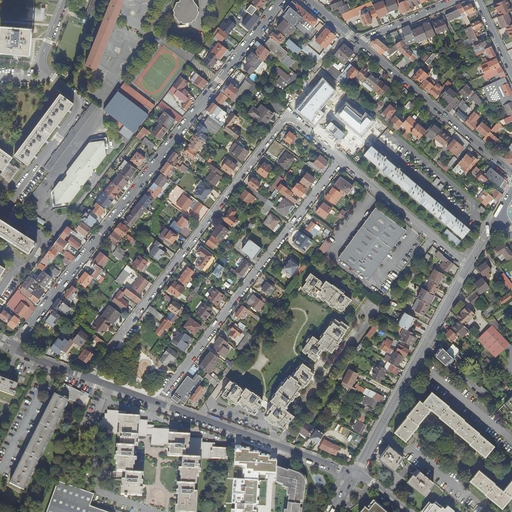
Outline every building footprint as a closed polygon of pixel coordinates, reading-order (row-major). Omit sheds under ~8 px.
[(92,17),(98,0),(91,0),(86,14),(92,17)] [(111,0),(86,66),(96,70),(124,0),(111,0)] [(201,13),(199,10),(200,8),(195,1),(195,0),(183,0),(182,3),(180,4),(176,12),(178,14),(177,16),(181,24),(184,23),(186,25),(194,23),(195,21),(198,20),(201,13)] [(265,0),(254,0),(251,5),(258,10),(261,7),(262,7),(267,1),(265,0)] [(340,11),(342,14),(351,10),(348,3),(344,5),(343,1),(346,0),(345,0),(341,0),(331,4),(331,5),(333,10),(337,8),(338,11),(340,11)] [(392,10),(398,8),(394,0),(388,0),(383,2),(388,14),(392,12),(392,10)] [(394,0),(398,8),(400,13),(402,13),(410,9),(406,0),(400,3),(398,0),(394,0)] [(506,0),(504,0),(494,5),(496,10),(497,9),(500,16),(501,15),(507,12),(511,11),(506,0)] [(455,5),(457,10),(445,15),(448,21),(458,17),(461,15),(461,14),(464,12),(462,8),(460,3),(455,5)] [(40,7),(24,6),(23,21),(44,22),(45,15),(45,8),(42,8),(42,4),(40,4),(40,7)] [(297,14),(302,17),(312,26),(316,21),(296,4),(292,9),(297,14)] [(470,4),(462,8),(464,12),(466,15),(474,11),(470,4)] [(288,5),(287,5),(282,12),(284,13),(289,17),(289,18),(290,18),(291,18),(291,17),(292,16),(299,22),(301,24),(305,20),(302,17),(297,14),(292,9),(290,8),(288,5)] [(359,14),(357,8),(351,10),(342,14),(345,21),(359,14)] [(370,19),(377,16),(374,10),(360,16),(364,25),(371,22),(370,19)] [(259,17),(252,12),(243,24),(246,26),(245,28),(248,31),(259,17)] [(499,16),(496,17),(502,29),(505,27),(511,24),(507,12),(501,15),(500,16),(499,16)] [(284,13),(282,17),(284,19),(294,27),(295,28),(299,22),(292,16),(291,17),(291,18),(290,18),(289,18),(289,17),(284,13)] [(230,22),(231,21),(227,18),(216,33),(217,34),(214,38),(214,39),(219,43),(220,44),(227,34),(222,30),(229,21),(230,22)] [(294,27),(284,19),(276,28),(286,37),(294,27)] [(439,20),(440,21),(437,22),(437,21),(432,24),(436,33),(436,34),(438,33),(447,29),(443,19),(439,20)] [(471,26),(478,39),(478,40),(483,37),(485,36),(484,32),(478,35),(477,32),(476,32),(475,31),(481,29),(479,26),(481,26),(478,21),(470,24),(471,26)] [(423,32),(426,38),(434,35),(434,34),(436,33),(432,24),(429,25),(429,22),(421,25),(424,32),(423,32)] [(402,39),(405,45),(415,40),(411,32),(408,25),(401,29),(403,35),(404,34),(405,37),(402,38),(402,39)] [(470,43),(478,39),(471,26),(464,29),(470,43)] [(4,27),(1,27),(1,31),(0,38),(0,53),(18,55),(30,56),(31,41),(31,39),(31,38),(32,29),(29,29),(28,29),(5,27),(4,27)] [(415,40),(416,43),(426,38),(423,32),(421,27),(417,28),(418,29),(411,32),(415,40)] [(324,48),(335,36),(325,28),(315,40),(324,48)] [(270,35),(280,44),(285,37),(281,33),(279,35),(277,36),(273,32),(270,35)] [(388,34),(393,46),(397,43),(394,37),(392,32),(388,34)] [(478,40),(472,42),(473,44),(474,44),(476,48),(481,46),(482,47),(483,46),(486,44),(483,37),(478,40)] [(270,52),(280,61),(287,52),(282,48),(271,38),(263,47),(270,52)] [(299,53),(302,49),(289,38),(286,42),(288,44),(287,46),(291,48),(292,47),(299,53)] [(370,45),(380,54),(386,50),(388,49),(376,39),(371,42),(370,45)] [(402,39),(397,43),(393,46),(388,49),(386,50),(389,54),(398,49),(403,53),(406,49),(405,45),(402,39)] [(454,43),(457,49),(464,46),(461,40),(454,43)] [(259,48),(254,54),(263,61),(270,52),(263,47),(257,42),(255,45),(259,48)] [(220,44),(219,43),(211,53),(218,58),(219,59),(223,55),(222,54),(224,52),(224,53),(227,49),(220,44)] [(318,62),(323,57),(307,44),(303,50),(318,62)] [(335,55),(345,63),(353,52),(344,44),(335,55)] [(490,46),(476,53),(475,54),(476,56),(485,51),(486,51),(487,52),(489,58),(495,55),(490,46)] [(406,49),(403,53),(412,61),(416,56),(415,56),(418,51),(406,49)] [(263,61),(254,54),(252,52),(246,60),(249,63),(244,69),(251,75),(255,69),(259,72),(266,64),(263,61)] [(218,58),(211,53),(203,63),(211,68),(218,58)] [(432,53),(425,62),(428,65),(437,54),(432,53)] [(481,66),(484,74),(500,67),(496,58),(481,66)] [(359,72),(350,64),(342,74),(337,80),(346,88),(349,84),(344,80),(347,77),(349,79),(351,77),(353,79),(356,76),(359,72)] [(332,65),(327,71),(337,80),(342,74),(332,65)] [(365,65),(359,72),(356,76),(364,82),(365,82),(371,75),(366,70),(368,68),(365,65)] [(274,71),(280,75),(290,84),(295,81),(278,67),(274,71)] [(500,67),(484,74),(483,75),(485,79),(494,75),(495,76),(496,75),(497,75),(499,74),(500,77),(504,76),(500,67)] [(419,68),(413,75),(420,82),(424,78),(425,79),(428,75),(419,68)] [(62,69),(59,73),(60,73),(66,78),(69,74),(62,69)] [(205,85),(207,81),(196,73),(193,77),(190,80),(201,88),(204,84),(205,85)] [(425,79),(420,85),(428,91),(432,86),(427,80),(431,76),(429,74),(429,75),(428,75),(425,79)] [(290,84),(280,75),(273,84),(281,91),(290,84)] [(365,82),(373,89),(380,81),(375,77),(374,78),(371,75),(365,82)] [(173,86),(192,101),(194,98),(187,93),(187,94),(185,93),(187,91),(182,88),(187,82),(181,78),(181,77),(180,76),(173,86)] [(336,91),(322,77),(295,110),(315,127),(326,114),(321,110),(336,91)] [(511,93),(504,77),(498,80),(494,82),(483,87),(491,103),(500,100),(503,105),(511,100),(511,93)] [(231,100),(237,104),(248,90),(249,91),(255,83),(248,78),(239,90),(231,84),(227,89),(224,93),(232,99),(231,100)] [(382,96),(389,88),(380,80),(380,81),(373,89),(382,96)] [(442,88),(445,91),(448,87),(451,84),(448,81),(442,88)] [(118,90),(118,91),(104,110),(135,132),(155,105),(125,82),(120,89),(119,88),(118,90)] [(373,89),(365,82),(364,82),(363,84),(371,92),(373,89)] [(437,83),(429,92),(435,97),(439,92),(437,90),(437,88),(440,85),(437,83)] [(192,102),(192,101),(173,86),(169,91),(174,95),(174,94),(185,102),(181,107),(186,110),(192,102)] [(465,86),(459,92),(465,98),(471,92),(465,86)] [(441,95),(449,102),(454,97),(456,94),(448,87),(445,91),(441,95)] [(237,104),(238,105),(249,91),(248,90),(237,104)] [(222,105),(228,97),(223,94),(221,92),(215,100),(222,105)] [(478,106),(481,102),(474,92),(467,100),(470,102),(473,99),(478,106)] [(59,93),(15,154),(16,155),(29,164),(34,157),(34,156),(35,155),(45,142),(46,141),(46,140),(56,126),(57,125),(67,111),(68,110),(73,103),(59,93)] [(454,97),(449,102),(444,109),(448,113),(453,107),(454,107),(459,101),(454,97)] [(454,110),(456,112),(464,103),(466,100),(465,100),(464,101),(462,100),(454,110)] [(485,100),(482,103),(489,112),(493,110),(485,100)] [(508,117),(511,114),(511,100),(503,105),(508,117)] [(88,106),(94,110),(98,105),(92,101),(91,103),(88,106)] [(167,113),(175,119),(178,114),(161,101),(157,106),(159,107),(167,113)] [(362,115),(346,101),(334,115),(361,138),(376,121),(365,112),(362,115)] [(374,111),(375,112),(376,111),(377,112),(382,105),(379,102),(375,105),(375,106),(373,108),(375,110),(374,111)] [(209,130),(214,134),(228,115),(213,103),(208,110),(211,113),(202,125),(207,129),(209,130)] [(464,103),(456,112),(455,114),(463,121),(467,116),(464,114),(465,113),(463,112),(468,106),(464,103)] [(249,114),(264,126),(273,113),(262,105),(258,110),(254,107),(249,114)] [(389,105),(383,113),(389,118),(396,110),(389,105)] [(94,110),(88,106),(85,111),(84,110),(80,116),(81,116),(74,126),(73,126),(69,132),(56,151),(55,150),(51,156),(52,156),(45,167),(50,171),(68,146),(94,110)] [(468,118),(467,119),(464,122),(473,129),(477,125),(475,123),(476,121),(476,120),(479,116),(473,111),(468,118)] [(175,119),(167,113),(162,119),(162,118),(158,122),(160,124),(167,129),(175,119)] [(232,125),(238,117),(232,113),(226,121),(229,123),(224,129),(237,139),(241,133),(232,125)] [(511,114),(508,117),(497,122),(503,127),(511,122),(511,114)] [(215,135),(221,127),(230,116),(228,115),(214,134),(215,135)] [(403,123),(400,120),(395,116),(392,120),(392,121),(391,122),(393,124),(392,126),(397,131),(399,128),(399,127),(403,123)] [(411,132),(418,124),(409,116),(402,125),(411,132)] [(345,134),(330,121),(325,128),(340,140),(345,134)] [(489,132),(490,130),(481,122),(479,124),(478,125),(474,130),(483,138),(489,132)] [(433,140),(435,138),(440,131),(441,130),(433,123),(426,131),(425,133),(433,140)] [(167,129),(160,124),(152,133),(159,139),(167,129)] [(196,136),(205,142),(208,138),(205,135),(203,134),(207,129),(202,125),(200,124),(196,129),(198,130),(199,131),(196,136)] [(426,131),(418,124),(411,132),(419,139),(425,133),(426,131)] [(143,127),(136,137),(140,140),(141,138),(142,136),(147,130),(143,127)] [(435,138),(444,146),(449,140),(444,136),(444,135),(440,131),(435,138)] [(285,139),(291,144),(296,137),(289,132),(287,135),(288,136),(285,139)] [(508,148),(489,132),(483,138),(488,143),(492,138),(493,139),(493,140),(504,150),(506,148),(508,150),(510,150),(503,159),(511,166),(511,151),(510,150),(508,148)] [(207,144),(205,142),(196,136),(193,139),(192,138),(190,141),(191,142),(188,146),(189,147),(200,154),(207,144)] [(64,181),(60,181),(54,188),(55,193),(52,196),(54,206),(65,205),(64,202),(71,201),(81,188),(81,184),(84,184),(94,171),(94,168),(96,168),(107,155),(105,148),(105,143),(107,140),(107,137),(102,137),(97,138),(97,141),(96,141),(90,142),(80,155),(81,159),(77,159),(67,172),(68,175),(64,181)] [(144,143),(152,149),(155,145),(147,139),(144,143)] [(447,148),(457,156),(463,148),(454,140),(447,148)] [(243,148),(245,146),(240,142),(238,145),(239,146),(233,154),(242,161),(249,152),(243,148)] [(381,155),(367,142),(359,151),(463,238),(465,235),(466,237),(471,231),(463,224),(464,223),(460,219),(459,221),(443,207),(444,206),(440,202),(439,204),(423,190),(425,189),(420,185),(419,186),(403,173),(404,171),(400,168),(398,169),(386,158),(387,157),(382,153),(381,155)] [(417,142),(414,145),(423,152),(425,149),(424,148),(417,142)] [(229,151),(233,154),(239,146),(238,145),(235,143),(229,151)] [(199,164),(203,158),(201,157),(199,155),(200,154),(189,147),(184,153),(199,164)] [(13,157),(0,148),(0,168),(3,171),(0,175),(10,183),(12,181),(12,179),(13,179),(20,169),(10,162),(13,157)] [(174,166),(178,160),(176,158),(178,155),(174,151),(168,161),(174,166)] [(131,160),(139,166),(145,158),(137,152),(131,160)] [(286,169),(294,159),(286,152),(278,163),(286,169)] [(460,168),(467,173),(478,160),(473,156),(473,157),(468,153),(458,164),(461,167),(460,168)] [(309,166),(319,173),(328,162),(320,156),(314,163),(311,163),(309,166)] [(478,166),(481,168),(483,165),(484,166),(487,163),(486,162),(487,160),(485,158),(478,166)] [(228,160),(225,163),(222,168),(230,174),(237,166),(228,160)] [(174,166),(168,162),(160,171),(166,176),(169,172),(170,173),(172,171),(171,170),(174,166)] [(135,168),(128,163),(123,169),(121,168),(119,171),(120,172),(129,179),(133,173),(132,172),(135,168)] [(258,172),(266,177),(272,168),(265,163),(258,172)] [(177,165),(175,167),(184,174),(189,169),(182,164),(180,167),(177,165)] [(222,172),(211,164),(209,168),(213,171),(206,180),(214,186),(221,177),(220,175),(222,172)] [(482,171),(504,190),(507,184),(507,181),(487,165),(482,171)] [(473,170),(471,173),(479,180),(481,178),(485,181),(488,177),(482,171),(481,171),(476,167),(473,170)] [(120,172),(113,183),(120,188),(121,189),(129,179),(120,172)] [(308,187),(314,178),(307,173),(300,182),(308,187)] [(160,174),(154,183),(162,189),(168,180),(160,174)] [(280,177),(273,185),(277,188),(283,179),(280,177)] [(340,177),(335,185),(345,192),(347,194),(353,186),(340,177)] [(267,201),(268,200),(256,191),(255,193),(254,192),(255,190),(261,182),(257,179),(256,180),(253,178),(249,184),(246,190),(252,194),(252,195),(253,196),(264,204),(267,201)] [(113,199),(119,192),(118,191),(120,188),(113,183),(112,182),(104,192),(105,193),(111,197),(113,199)] [(213,189),(204,182),(195,194),(205,202),(208,198),(207,197),(207,196),(209,193),(210,194),(213,189)] [(153,198),(154,199),(162,189),(154,183),(147,193),(153,198)] [(306,189),(298,183),(293,190),(295,192),(294,193),(295,194),(296,193),(301,196),(303,197),(305,194),(304,193),(306,189)] [(293,193),(281,184),(277,190),(278,191),(296,204),(298,201),(293,197),(294,196),(293,195),(293,193)] [(345,192),(335,185),(333,188),(340,192),(340,193),(343,195),(345,192)] [(333,188),(326,197),(332,203),(340,193),(340,192),(333,188)] [(482,188),(475,197),(485,206),(490,200),(492,201),(494,198),(482,188)] [(491,196),(492,196),(498,201),(502,194),(496,190),(493,188),(489,194),(491,196)] [(252,195),(245,190),(240,197),(243,199),(244,201),(248,203),(249,202),(251,203),(253,200),(251,199),(253,196),(252,195)] [(109,204),(113,199),(111,197),(105,193),(104,192),(97,202),(106,209),(108,206),(107,206),(108,203),(109,204)] [(139,203),(146,208),(153,198),(147,193),(139,203)] [(189,199),(183,194),(176,204),(186,212),(189,207),(192,209),(189,214),(194,218),(204,206),(192,196),(189,199)] [(285,215),(293,206),(284,199),(277,209),(285,215)] [(325,218),(332,209),(323,202),(316,212),(325,218)] [(99,216),(105,209),(97,203),(94,206),(96,207),(92,211),(99,216)] [(138,218),(139,218),(144,212),(146,213),(149,210),(146,208),(139,203),(131,213),(138,218)] [(16,204),(13,208),(19,213),(22,208),(16,204)] [(264,204),(259,210),(265,214),(270,208),(264,204)] [(232,226),(235,227),(239,221),(233,217),(238,211),(232,207),(228,212),(223,219),(225,220),(232,226)] [(361,228),(352,240),(349,244),(340,256),(340,255),(339,258),(369,280),(371,278),(370,278),(379,266),(382,262),(391,250),(394,246),(404,232),(406,230),(376,207),(374,210),(375,210),(364,224),(364,223),(361,228)] [(96,220),(99,216),(92,211),(89,209),(82,219),(91,226),(96,220)] [(125,223),(130,228),(138,218),(131,213),(124,222),(125,223)] [(271,214),(264,223),(275,231),(279,225),(278,224),(280,221),(271,214)] [(186,226),(190,222),(182,217),(175,227),(180,231),(182,228),(183,229),(185,225),(186,226)] [(0,233),(14,243),(29,252),(35,243),(36,244),(37,243),(36,242),(36,241),(28,236),(27,235),(26,235),(22,232),(10,225),(9,224),(8,224),(0,218),(0,233)] [(85,236),(90,228),(82,222),(76,229),(85,236)] [(304,231),(308,234),(316,224),(312,222),(304,231)] [(121,236),(123,237),(129,229),(120,223),(114,231),(121,236)] [(212,235),(221,241),(229,231),(220,224),(212,235)] [(71,230),(67,226),(59,236),(64,239),(71,230)] [(171,245),(177,237),(166,228),(160,237),(164,240),(166,238),(168,240),(167,242),(171,245)] [(457,246),(462,240),(447,228),(442,234),(457,246)] [(250,230),(246,234),(251,237),(254,239),(257,235),(250,230)] [(121,236),(114,231),(108,239),(114,244),(116,240),(117,241),(121,236)] [(64,239),(59,236),(52,246),(59,252),(62,254),(63,252),(61,250),(67,242),(64,239)] [(216,245),(219,241),(212,236),(206,243),(211,246),(213,243),(216,245)] [(294,245),(303,251),(306,248),(307,249),(311,244),(301,236),(294,245)] [(67,242),(77,250),(81,245),(71,237),(67,242)] [(323,243),(321,246),(317,251),(322,256),(332,243),(326,239),(323,243)] [(165,252),(161,249),(160,248),(162,245),(157,240),(154,244),(156,245),(149,254),(158,260),(165,252)] [(253,258),(260,248),(249,240),(242,250),(253,258)] [(511,255),(504,242),(494,248),(498,255),(503,253),(503,254),(505,254),(508,259),(511,256),(511,255)] [(59,252),(52,246),(37,266),(42,270),(45,267),(43,265),(49,257),(51,259),(56,252),(58,253),(59,252)] [(212,256),(213,255),(201,246),(196,253),(202,257),(196,265),(195,265),(202,270),(203,268),(212,256)] [(122,255),(125,251),(119,247),(116,251),(122,255)] [(443,256),(443,255),(439,251),(436,255),(441,258),(440,259),(445,263),(441,267),(444,269),(444,270),(446,271),(447,270),(448,271),(453,265),(443,256)] [(101,252),(93,262),(95,264),(101,268),(108,258),(101,252)] [(421,262),(426,265),(431,257),(427,254),(423,260),(421,262)] [(139,256),(133,265),(141,271),(148,262),(139,256)] [(300,265),(297,263),(291,258),(283,268),(292,275),(300,265)] [(244,260),(233,274),(239,279),(242,276),(250,265),(244,260)] [(485,262),(477,269),(483,276),(491,270),(485,262)] [(307,264),(304,263),(296,274),(299,276),(307,265),(307,264)] [(101,268),(95,264),(93,267),(96,270),(91,276),(93,277),(95,279),(102,269),(101,268)] [(216,268),(212,272),(217,276),(223,267),(219,264),(216,268)] [(127,265),(116,280),(121,284),(132,269),(127,265)] [(51,277),(53,279),(59,271),(54,267),(48,275),(51,277)] [(178,280),(186,286),(189,282),(192,278),(190,276),(194,271),(188,267),(178,280)] [(430,281),(438,285),(444,274),(434,269),(428,280),(430,281)] [(36,281),(44,287),(51,277),(48,275),(43,271),(36,281)] [(91,276),(86,272),(78,282),(85,287),(93,277),(91,276)] [(408,280),(410,282),(416,274),(413,272),(411,276),(408,280)] [(312,277),(313,275),(311,273),(305,280),(307,281),(302,287),(316,297),(318,295),(340,311),(342,309),(345,305),(346,307),(349,303),(351,300),(348,297),(347,299),(346,299),(344,298),(346,296),(345,296),(345,295),(344,294),(343,294),(344,293),(332,284),(332,285),(326,280),(324,283),(321,281),(319,279),(318,279),(318,278),(317,277),(316,278),(316,277),(314,279),(312,277)] [(511,283),(504,273),(499,276),(506,285),(507,285),(511,290),(511,283)] [(131,286),(132,288),(141,276),(140,274),(131,286)] [(208,279),(202,275),(200,277),(202,279),(198,285),(201,287),(205,281),(208,279)] [(210,275),(208,279),(217,286),(220,282),(210,275)] [(21,286),(37,298),(39,299),(44,293),(34,286),(31,289),(29,287),(34,280),(29,276),(21,286)] [(141,276),(132,288),(140,294),(149,282),(148,281),(141,276)] [(489,287),(480,276),(477,278),(472,283),(480,294),(489,287)] [(410,282),(408,280),(403,286),(402,288),(405,290),(410,282)] [(177,297),(184,288),(174,281),(167,290),(177,297)] [(438,285),(430,281),(425,290),(433,294),(437,288),(438,289),(439,286),(438,285)] [(262,289),(269,295),(274,288),(267,283),(262,289)] [(198,285),(193,291),(196,294),(201,287),(198,285)] [(34,302),(37,298),(21,286),(18,291),(21,294),(23,291),(31,298),(34,302)] [(63,302),(68,306),(72,301),(71,300),(74,296),(72,294),(76,289),(72,286),(65,295),(67,296),(63,302)] [(124,292),(139,303),(142,299),(127,288),(124,292)] [(220,299),(221,300),(225,295),(215,288),(207,298),(216,304),(220,299)] [(433,294),(425,290),(423,289),(417,299),(420,300),(428,304),(429,305),(434,295),(433,294)] [(14,296),(17,298),(18,297),(25,303),(24,304),(30,309),(32,306),(26,301),(28,299),(21,294),(18,291),(14,296)] [(196,294),(193,291),(186,301),(189,303),(196,294)] [(511,291),(503,299),(505,302),(511,296),(511,291)] [(468,300),(473,305),(480,299),(475,293),(472,296),(468,300)] [(267,300),(261,295),(259,298),(253,294),(247,303),(259,311),(267,300)] [(30,309),(24,304),(17,298),(14,296),(13,295),(9,300),(5,305),(6,306),(9,308),(16,313),(26,321),(33,311),(30,309)] [(174,300),(166,295),(164,298),(171,303),(174,300)] [(63,302),(58,299),(53,306),(57,310),(63,302)] [(412,309),(415,311),(420,300),(417,299),(412,309)] [(172,310),(166,318),(174,324),(180,316),(178,315),(180,313),(181,314),(182,312),(183,312),(180,310),(183,307),(174,300),(171,303),(169,307),(172,310)] [(420,300),(415,311),(423,316),(427,309),(426,308),(428,304),(420,300)] [(205,319),(212,309),(204,303),(196,313),(205,319)] [(481,314),(482,313),(486,311),(490,307),(489,305),(487,303),(479,309),(475,305),(474,307),(481,314)] [(109,305),(101,316),(108,321),(111,323),(112,324),(120,313),(109,305)] [(253,312),(243,305),(235,315),(239,318),(240,317),(242,318),(247,312),(251,315),(253,312)] [(6,312),(9,308),(6,306),(0,314),(0,317),(7,324),(13,317),(6,312)] [(157,317),(160,313),(152,307),(149,311),(157,317)] [(474,314),(473,313),(473,314),(467,307),(461,312),(456,318),(458,319),(459,321),(464,325),(474,314)] [(45,316),(42,319),(50,325),(51,325),(52,326),(53,324),(52,323),(52,322),(55,324),(60,317),(52,310),(50,312),(52,314),(48,319),(45,316)] [(486,311),(482,313),(486,319),(489,318),(490,316),(486,311)] [(404,313),(398,325),(407,329),(408,330),(409,331),(415,318),(404,313)] [(7,324),(13,329),(20,320),(14,316),(13,317),(7,324)] [(107,328),(111,323),(108,321),(101,316),(92,328),(101,335),(106,328),(107,328)] [(195,334),(202,325),(191,317),(184,326),(195,334)] [(170,329),(174,324),(166,318),(155,333),(159,336),(167,327),(170,329)] [(498,327),(489,318),(486,319),(492,325),(495,329),(497,328),(498,327)] [(316,358),(314,357),(316,354),(318,355),(319,354),(320,354),(320,353),(321,352),(325,347),(331,352),(340,342),(337,339),(339,337),(340,338),(342,337),(342,335),(343,335),(345,333),(344,332),(349,326),(341,321),(340,323),(335,319),(330,326),(329,325),(323,334),(324,334),(319,341),(313,336),(302,349),(309,354),(307,356),(314,361),(316,358)] [(451,328),(461,337),(468,330),(464,325),(459,321),(453,327),(451,328)] [(238,324),(236,323),(232,328),(231,327),(227,332),(230,334),(235,338),(236,336),(238,337),(242,332),(246,335),(237,348),(242,352),(254,337),(243,329),(238,324)] [(475,335),(480,331),(475,325),(470,329),(475,335)] [(502,336),(500,334),(495,329),(492,325),(477,339),(495,357),(509,343),(502,336)] [(377,328),(373,326),(369,332),(366,336),(370,338),(377,328)] [(83,330),(82,329),(81,328),(76,334),(88,342),(89,341),(92,337),(89,335),(88,336),(86,334),(87,333),(83,330)] [(173,340),(172,341),(177,341),(178,345),(184,350),(188,344),(187,344),(189,342),(190,343),(193,339),(185,333),(183,334),(177,330),(176,331),(176,336),(172,336),(173,340)] [(409,331),(408,330),(404,338),(403,342),(411,346),(416,337),(411,334),(410,335),(409,335),(411,332),(409,331)] [(450,330),(444,335),(451,342),(456,336),(450,330)] [(468,330),(461,337),(463,339),(470,332),(468,330)] [(92,337),(89,341),(92,343),(94,340),(101,345),(104,341),(94,334),(92,337)] [(228,342),(227,342),(223,339),(219,336),(214,343),(216,344),(215,346),(213,349),(224,357),(229,350),(224,346),(227,343),(228,342)] [(384,345),(383,345),(388,348),(392,342),(387,339),(385,342),(384,341),(383,344),(384,345)] [(55,343),(50,349),(57,354),(62,348),(55,343)] [(453,345),(446,352),(452,357),(459,350),(453,345)] [(395,352),(400,354),(405,357),(409,350),(404,347),(404,348),(402,350),(400,349),(399,351),(397,349),(395,352)] [(160,360),(166,365),(171,359),(173,360),(177,354),(169,348),(160,360)] [(78,357),(90,364),(95,355),(84,349),(78,357)] [(440,353),(448,362),(451,358),(443,350),(440,353)] [(388,362),(397,367),(403,356),(400,354),(395,352),(394,351),(388,362)] [(208,355),(205,359),(214,365),(219,358),(211,352),(209,355),(208,354),(208,355)] [(453,360),(451,358),(448,362),(447,362),(444,365),(449,369),(451,366),(450,364),(453,360)] [(202,364),(200,367),(208,373),(214,365),(205,359),(202,363),(201,363),(202,364)] [(397,367),(388,362),(387,362),(383,368),(387,370),(396,374),(399,368),(397,367)] [(310,376),(311,377),(312,376),(313,377),(314,375),(313,374),(315,372),(312,370),(311,372),(310,371),(311,370),(302,364),(292,377),(290,375),(282,386),(281,385),(275,393),(275,394),(270,400),(273,403),(274,403),(273,405),(273,406),(274,408),(272,410),(269,408),(267,412),(269,414),(266,418),(275,425),(276,423),(283,428),(287,423),(288,423),(293,416),(286,410),(285,408),(286,407),(289,403),(288,403),(289,403),(290,402),(290,401),(288,399),(291,396),(294,398),(298,392),(297,391),(301,386),(303,388),(306,385),(308,383),(308,382),(309,382),(309,381),(309,380),(310,380),(308,378),(310,376)] [(383,368),(378,365),(372,375),(374,376),(377,377),(376,379),(380,381),(382,376),(383,377),(387,370),(383,368)] [(343,382),(350,386),(357,374),(349,369),(342,381),(343,382)] [(225,374),(222,372),(217,378),(220,381),(225,374)] [(185,403),(203,378),(197,373),(192,379),(187,375),(179,387),(180,388),(179,390),(177,389),(173,394),(171,397),(177,402),(180,399),(185,403)] [(0,377),(0,390),(14,396),(15,392),(14,391),(17,384),(0,377)] [(253,414),(258,407),(255,405),(257,402),(259,404),(261,400),(258,398),(259,397),(251,391),(250,392),(245,387),(244,388),(242,391),(240,389),(240,388),(232,382),(231,382),(229,381),(229,382),(227,384),(227,385),(229,386),(227,388),(226,388),(225,389),(221,394),(235,405),(237,402),(253,414)] [(65,399),(55,394),(10,483),(24,489),(69,401),(67,400),(68,398),(84,406),(89,396),(65,384),(60,394),(65,397),(65,399)] [(192,403),(204,388),(200,385),(189,400),(192,403)] [(377,401),(380,403),(383,397),(370,390),(367,396),(369,397),(377,401)] [(407,416),(403,420),(415,429),(418,425),(418,424),(431,409),(439,416),(439,417),(455,430),(454,430),(469,443),(469,444),(484,457),(493,446),(478,433),(478,432),(463,419),(448,406),(448,405),(432,391),(422,402),(420,400),(406,415),(407,416)] [(511,392),(503,403),(511,412),(511,392)] [(373,408),(377,401),(369,397),(367,400),(370,402),(368,405),(373,408)] [(103,417),(103,421),(100,421),(100,433),(118,434),(117,438),(120,438),(120,445),(118,445),(117,452),(116,452),(116,456),(117,456),(116,464),(117,464),(117,472),(126,472),(126,480),(122,480),(122,484),(123,484),(122,487),(121,487),(121,494),(124,495),(124,496),(127,497),(127,495),(142,496),(143,481),(141,481),(142,473),(133,472),(133,465),(135,465),(135,457),(134,456),(134,445),(138,445),(138,434),(152,435),(152,444),(164,445),(164,444),(168,444),(168,455),(183,456),(182,468),(181,468),(180,476),(182,476),(181,483),(179,483),(178,490),(177,491),(176,496),(174,496),(174,498),(178,498),(177,505),(176,505),(175,511),(196,511),(198,492),(195,492),(195,484),(197,484),(197,477),(199,477),(199,469),(200,469),(200,465),(199,465),(199,458),(228,459),(229,448),(215,447),(215,444),(202,443),(202,439),(190,438),(190,435),(178,434),(178,430),(147,428),(147,421),(140,420),(140,416),(125,415),(125,411),(108,410),(107,414),(105,414),(105,417),(103,417)] [(369,414),(361,410),(358,414),(366,418),(369,414)] [(356,427),(359,429),(362,423),(364,420),(361,418),(356,427)] [(306,437),(313,428),(303,420),(296,430),(306,437)] [(405,441),(415,429),(403,420),(394,431),(405,441)] [(317,443),(323,435),(316,430),(310,438),(317,443)] [(327,452),(335,455),(338,446),(333,444),(328,441),(323,439),(319,448),(327,452)] [(402,457),(389,446),(379,459),(394,471),(400,464),(398,463),(402,457)] [(300,502),(302,502),(305,485),(305,484),(305,482),(304,480),(303,478),(300,475),(298,474),(297,476),(294,475),(295,473),(288,470),(288,471),(277,467),(275,483),(282,485),(288,487),(287,488),(286,495),(288,496),(286,510),(283,510),(283,511),(300,511),(301,509),(299,509),(299,505),(300,502)] [(478,470),(472,477),(505,504),(511,497),(511,498),(511,478),(502,490),(494,483),(478,470)] [(433,483),(420,471),(415,477),(413,475),(407,482),(425,496),(430,490),(428,489),(433,483)] [(505,504),(472,477),(469,481),(485,493),(484,494),(502,508),(505,504)] [(233,479),(231,504),(235,504),(234,510),(231,510),(230,511),(255,511),(256,511),(253,511),(253,505),(256,505),(258,480),(233,479)] [(58,481),(46,511),(107,511),(90,505),(92,501),(94,494),(58,481)] [(420,511),(455,511),(445,504),(443,507),(430,497),(420,511)] [(387,511),(375,502),(373,500),(366,509),(364,507),(360,511),(387,511)]
